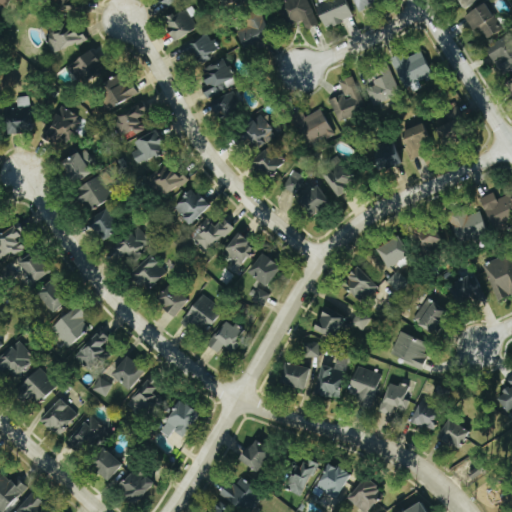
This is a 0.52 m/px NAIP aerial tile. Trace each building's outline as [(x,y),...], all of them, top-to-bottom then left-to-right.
[(0,0),(0,3),(9,8),(12,0),(0,0)] [(240,0),(222,0),(227,8),(240,0)] [(302,21),(307,30),(319,24),(307,0),(287,0),(279,4),(291,27),(302,21)] [(331,0),(317,5),(326,28),(354,18),(346,0),(331,0)] [(353,0),(359,11),(380,0),(353,0)] [(457,0),(462,9),(481,0),(457,0)] [(480,27),(486,39),(502,31),(488,4),(465,16),(473,31),(480,27)] [(197,32),(189,10),(165,19),(174,41),(197,32)] [(237,27),(244,48),(272,38),(264,17),(237,27)] [(87,40),(84,34),(78,37),(72,25),(47,37),(56,55),(87,40)] [(194,56),(199,64),(220,52),(209,35),(182,50),(188,60),(194,56)] [(511,69),(511,35),(488,46),(500,75),(511,69)] [(70,67),(84,86),(107,69),(92,50),(70,67)] [(406,59),(404,53),(392,58),(406,89),(434,76),(422,51),(406,59)] [(202,71),(210,87),(204,90),(208,98),(228,89),(225,83),(236,78),(227,59),(202,71)] [(376,86),(367,89),(374,106),(401,95),(392,72),(373,80),(376,86)] [(138,97),(131,75),(100,86),(108,108),(138,97)] [(330,100),(339,122),(366,112),(353,76),(339,82),(344,95),(330,100)] [(222,124),(247,112),(237,91),(212,103),(222,124)] [(8,134),(34,132),(31,97),(17,98),(19,109),(5,110),(8,134)] [(69,141),(82,118),(61,106),(42,137),(56,145),(61,136),(69,141)] [(145,106),(116,117),(126,140),(146,131),(141,119),(149,116),(145,106)] [(312,146),(335,134),(321,109),(298,121),(312,146)] [(241,132),(257,152),(278,135),(262,116),(241,132)] [(438,130),(445,146),(464,137),(456,121),(438,130)] [(422,125),(401,133),(411,159),(432,151),(422,125)] [(135,142),(139,151),(133,153),(138,166),(168,154),(158,132),(135,142)] [(381,171),(402,164),(394,141),(373,148),(381,171)] [(285,163),(271,147),(253,163),(267,179),(285,163)] [(76,183),(93,174),(89,165),(94,162),(87,149),(64,161),(76,183)] [(333,169),(323,177),(340,198),(359,182),(338,156),(328,164),(333,169)] [(186,182),(170,166),(153,182),(169,199),(186,182)] [(285,190),(298,195),(305,176),(292,171),(285,190)] [(78,188),(88,211),(114,199),(104,176),(78,188)] [(330,208),(322,185),(303,191),(311,215),(330,208)] [(174,209),(191,225),(210,206),(193,190),(174,209)] [(482,198),(493,227),(511,220),(511,195),(511,194),(497,200),(495,194),(482,198)] [(105,241),(122,230),(108,209),(91,220),(105,241)] [(453,221),(459,242),(488,233),(482,212),(453,221)] [(233,227),(224,219),(216,227),(208,219),(192,236),(209,252),(233,227)] [(19,238),(21,237),(16,227),(0,236),(0,254),(3,260),(24,248),(19,238)] [(437,228),(419,236),(426,250),(443,242),(437,228)] [(151,244),(142,229),(112,248),(121,263),(151,244)] [(226,252),(234,258),(227,268),(237,275),(256,248),(237,235),(226,252)] [(410,264),(406,257),(410,255),(400,237),(378,249),(389,269),(398,264),(401,269),(410,264)] [(18,263),(33,285),(50,273),(35,252),(18,263)] [(269,287),(282,267),(262,254),(249,274),(269,287)] [(483,265),(498,301),(511,295),(511,259),(510,254),(483,265)] [(149,291),(168,273),(152,256),(133,273),(149,291)] [(378,287),(360,268),(343,284),(361,303),(378,287)] [(388,282),(398,293),(410,282),(400,270),(388,282)] [(449,288),(461,310),(486,296),(475,274),(449,288)] [(69,305),(58,282),(39,290),(50,313),(69,305)] [(176,318),(190,301),(171,285),(157,302),(176,318)] [(264,308),(270,295),(259,289),(252,302),(264,308)] [(204,337),(224,310),(204,294),(183,321),(204,337)] [(414,323),(438,335),(450,310),(427,298),(414,323)] [(90,329),(82,321),(88,316),(78,306),(52,329),(69,348),(90,329)] [(335,340),(347,315),(328,306),(316,331),(335,340)] [(352,326),(365,332),(371,318),(358,313),(352,326)] [(226,320),(209,347),(219,353),(223,347),(232,352),(244,332),(226,320)] [(111,340),(101,331),(76,357),(90,371),(107,352),(103,348),(111,340)] [(431,344),(401,332),(391,355),(422,367),(431,344)] [(0,358),(0,367),(10,381),(36,361),(21,342),(0,358)] [(320,344),(305,343),(304,358),(320,358),(320,344)] [(113,376),(131,391),(146,372),(128,357),(113,376)] [(322,366),(317,395),(342,400),(350,359),(337,357),(335,368),(322,366)] [(281,384),(306,390),(311,368),(286,363),(281,384)] [(348,398),(372,405),(382,374),(358,367),(348,398)] [(41,403),(57,386),(39,369),(23,386),(41,403)] [(511,387),(498,399),(509,413),(511,410),(511,376),(508,380),(511,384),(511,387)] [(158,397),(154,394),(161,385),(151,377),(128,405),(142,417),(158,397)] [(113,385),(100,378),(93,391),(106,397),(113,385)] [(410,401),(406,400),(409,388),(389,383),(382,413),(392,416),(394,408),(407,411),(410,401)] [(42,421),(59,437),(79,416),(62,399),(42,421)] [(443,410),(423,400),(412,422),(432,432),(443,410)] [(174,432),(186,439),(200,413),(179,402),(162,433),(171,438),(174,432)] [(108,430),(92,416),(69,441),(84,455),(108,430)] [(439,438),(460,450),(471,431),(450,419),(439,438)] [(259,473),(273,452),(255,441),(241,461),(259,473)] [(92,466),(110,482),(124,465),(107,450),(92,466)] [(317,465),(299,459),(287,490),(304,497),(317,465)] [(351,473),(328,465),(318,491),(342,500),(351,473)] [(134,504),(155,487),(141,469),(119,486),(134,504)] [(0,480),(0,511),(3,511),(28,489),(17,477),(11,482),(5,476),(0,480)] [(221,494),(242,511),(251,511),(264,496),(242,478),(235,487),(230,483),(221,494)] [(348,499),(362,511),(370,511),(385,496),(367,479),(348,499)] [(17,511),(45,511),(49,508),(34,494),(17,511)] [(230,511),(219,503),(210,511),(230,511)] [(427,511),(423,503),(407,511),(427,511)]
